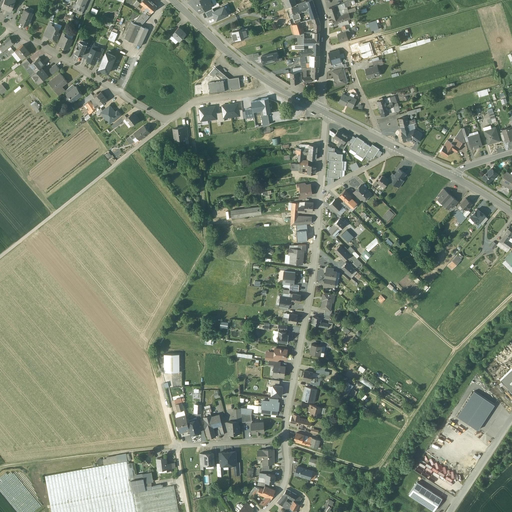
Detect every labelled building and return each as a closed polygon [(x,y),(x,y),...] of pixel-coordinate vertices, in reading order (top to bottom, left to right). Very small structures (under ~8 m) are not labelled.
[(14,1),(12,0),(4,0),(2,7),(10,11),(14,1)] [(77,0),(74,9),(82,13),(87,0),(77,0)] [(151,2),(148,0),(143,0),(140,4),(144,7),(146,9),(151,2)] [(203,0),(200,1),(204,10),(210,7),(210,8),(212,7),(210,4),(211,2),(210,0),(203,0)] [(285,0),(280,0),(285,9),(289,8),(285,0)] [(317,17),(311,0),(305,2),(306,3),(308,10),(311,19),(317,17)] [(143,12),(133,24),(140,27),(157,7),(151,2),(146,9),(143,12)] [(297,6),(293,8),(295,14),(298,13),(301,12),(308,10),(306,3),(299,6),(297,6)] [(335,7),(329,8),(331,16),(337,14),(336,9),(335,7)] [(213,13),(212,13),(214,17),(216,22),(228,17),(224,8),(213,13)] [(32,13),(24,10),(19,22),(27,25),(27,24),(29,20),(32,13)] [(211,10),(206,13),(205,13),(208,20),(214,17),(212,13),(213,13),(212,10),(211,10)] [(301,20),(298,13),(295,14),(293,15),(295,22),(301,20)] [(339,17),(332,19),(334,24),(346,20),(345,15),(339,17)] [(317,18),(308,20),(310,26),(314,25),(320,24),(317,18)] [(369,24),(366,24),(366,27),(370,27),(370,30),(378,29),(376,20),(369,21),(369,24)] [(54,26),(49,23),(46,30),(49,31),(50,31),(52,27),(54,27),(54,26)] [(133,24),(131,23),(124,39),(133,43),(140,27),(133,24)] [(300,23),(293,25),(296,34),(298,34),(304,33),(302,28),(300,23)] [(54,27),(52,27),(50,31),(49,31),(47,36),(56,40),(59,33),(57,32),(58,29),(54,27)] [(140,27),(133,43),(141,47),(148,30),(140,27)] [(186,35),(179,28),(172,35),(173,35),(179,41),(180,42),(186,35)] [(245,32),(244,29),(232,33),(234,37),(235,40),(243,37),(248,36),(248,35),(247,32),(245,32)] [(118,35),(111,32),(108,40),(114,43),(118,35)] [(343,33),(337,35),(340,42),(348,39),(346,32),(343,33)] [(179,41),(173,35),(171,37),(169,39),(175,45),(179,41)] [(64,37),(62,41),(60,46),(68,49),(72,40),(64,37)] [(399,46),(400,51),(431,42),(430,38),(399,46)] [(9,39),(0,46),(0,48),(2,51),(3,52),(7,49),(13,44),(9,39)] [(87,45),(79,42),(78,45),(77,45),(75,49),(76,50),(74,53),(82,56),(87,45)] [(23,45),(15,51),(15,52),(21,59),(29,53),(23,45)] [(368,46),(362,48),(363,49),(359,51),(361,59),(365,57),(371,56),(370,54),(368,46)] [(87,61),(95,65),(98,58),(100,51),(93,48),(87,61)] [(2,51),(0,53),(0,55),(2,57),(6,54),(9,52),(7,49),(3,52),(2,51)] [(342,62),(339,50),(329,53),(332,64),(342,62)] [(21,59),(15,52),(14,53),(12,54),(18,62),(21,59)] [(277,52),(262,56),(263,63),(275,60),(279,59),(277,52)] [(115,57),(106,53),(99,70),(108,73),(115,57)] [(311,56),(310,56),(310,66),(312,66),(319,66),(319,62),(319,55),(311,56)] [(31,65),(30,65),(31,66),(36,72),(40,68),(44,65),(39,58),(31,65)] [(27,60),(21,64),(26,70),(28,69),(31,66),(30,65),(31,65),(27,60)] [(56,65),(49,71),(53,76),(59,70),(56,65)] [(36,72),(31,66),(28,69),(32,75),(36,72)] [(373,66),(366,69),(368,78),(379,75),(377,66),(376,66),(373,66)] [(228,79),(224,75),(225,75),(215,67),(215,68),(214,67),(209,73),(213,76),(215,74),(220,78),(223,79),(225,90),(240,88),(239,77),(228,79)] [(46,76),(40,68),(36,72),(32,75),(38,83),(46,76)] [(334,70),(332,71),(334,81),(333,81),(334,86),(345,83),(341,69),(341,68),(334,70)] [(293,72),(290,73),(291,84),(299,83),(298,78),(298,72),(293,72)] [(60,74),(49,83),(53,88),(54,87),(58,92),(62,89),(61,87),(67,82),(60,74)] [(210,92),(225,90),(223,79),(208,81),(210,92)] [(70,92),(67,95),(68,94),(70,96),(69,97),(70,98),(71,97),(74,101),(72,102),(73,102),(82,95),(76,87),(76,88),(70,92)] [(101,92),(98,95),(97,93),(93,96),(94,98),(98,102),(100,105),(100,106),(107,100),(101,92)] [(348,97),(342,94),(338,103),(344,106),(345,105),(352,108),(356,99),(354,98),(350,96),(348,96),(348,97)] [(390,101),(386,103),(387,106),(397,103),(394,96),(389,97),(390,101)] [(268,98),(262,99),(262,100),(252,102),(253,108),(253,111),(260,110),(263,109),(263,113),(271,112),(268,98)] [(382,98),(380,98),(380,100),(377,101),(379,108),(387,106),(386,103),(385,99),(382,99),(382,98)] [(90,101),(84,106),(87,110),(89,108),(92,112),(96,108),(93,105),(90,101)] [(238,103),(230,104),(232,116),(239,115),(240,115),(239,110),(238,103)] [(397,103),(387,106),(388,109),(391,108),(392,112),(395,111),(395,112),(399,111),(397,103)] [(230,104),(222,105),(223,112),(224,117),(232,116),(230,104)] [(112,108),(110,105),(109,105),(103,111),(103,112),(102,113),(110,123),(121,114),(118,111),(115,112),(112,108)] [(215,106),(207,107),(209,120),(216,119),(217,119),(216,113),(215,106)] [(387,106),(379,108),(381,115),(389,113),(388,109),(387,106)] [(207,107),(199,108),(200,115),(201,121),(201,120),(209,120),(207,107)] [(253,108),(246,109),(247,117),(254,116),(253,111),(253,108)] [(135,116),(133,113),(126,118),(129,122),(130,121),(133,124),(131,125),(132,126),(139,119),(136,116),(135,116)] [(264,115),(261,115),(263,125),(270,124),(268,114),(264,115)] [(407,117),(399,119),(401,127),(401,126),(408,125),(409,124),(407,117)] [(122,118),(114,124),(116,126),(124,120),(122,118)] [(144,125),(135,133),(137,135),(140,139),(149,132),(144,125)] [(511,126),(511,127),(502,129),(505,141),(511,138),(511,126)] [(184,127),(174,128),(175,139),(182,139),(182,137),(185,136),(184,127)] [(467,127),(461,128),(464,136),(469,134),(467,127)] [(491,128),(490,129),(491,130),(484,132),(488,144),(499,141),(495,127),(491,128)] [(409,129),(402,131),(403,132),(402,132),(404,141),(412,139),(413,137),(417,140),(422,134),(414,129),(409,130),(409,129)] [(348,137),(338,130),(335,134),(334,137),(340,141),(344,143),(348,137)] [(479,133),(468,137),(472,149),(482,145),(479,133)] [(351,149),(356,153),(363,142),(364,141),(357,137),(350,146),(352,147),(351,149)] [(463,143),(455,138),(452,143),(454,145),(459,148),(463,143)] [(363,159),(365,156),(371,147),(363,142),(356,153),(356,154),(363,159)] [(451,142),(447,148),(443,146),(440,151),(447,156),(452,149),(454,145),(452,143),(451,142)] [(372,145),(371,147),(365,156),(371,160),(372,158),(373,159),(379,149),(372,145)] [(328,160),(329,160),(342,161),(343,154),(337,154),(336,152),(328,151),(328,160)] [(329,160),(329,169),(342,170),(343,170),(344,161),(342,161),(329,160)] [(352,170),(359,167),(356,161),(349,165),(352,170)] [(308,165),(308,167),(307,172),(308,173),(313,173),(315,173),(316,165),(308,165)] [(341,177),(342,170),(329,169),(328,169),(327,177),(339,178),(339,177),(341,177)] [(395,175),(391,180),(391,181),(397,185),(402,179),(406,173),(399,169),(395,175)] [(511,174),(507,171),(500,182),(504,185),(505,183),(511,187),(511,174)] [(494,176),(489,172),(483,177),(489,182),(494,176)] [(388,179),(382,175),(380,177),(379,176),(378,178),(379,179),(377,181),(380,183),(384,186),(389,180),(388,179)] [(310,184),(305,185),(300,186),(300,187),(301,195),(301,196),(306,195),(312,194),(310,184)] [(370,193),(362,185),(358,189),(356,191),(355,191),(356,192),(362,198),(364,200),(367,197),(366,196),(369,192),(370,193)] [(352,196),(346,190),(340,195),(345,200),(346,202),(352,196)] [(441,196),(438,199),(443,203),(451,195),(446,190),(446,191),(441,196)] [(451,195),(443,203),(448,208),(451,205),(456,200),(456,199),(451,195)] [(357,203),(352,198),(353,197),(352,196),(346,202),(352,207),(350,210),(352,212),(358,205),(356,203),(357,203)] [(471,203),(465,198),(456,209),(462,214),(466,209),(468,210),(470,208),(469,206),(471,203)] [(342,206),(335,199),(329,205),(337,212),(342,206)] [(346,202),(345,200),(343,203),(345,205),(349,209),(350,210),(352,207),(346,202)] [(313,202),(305,201),(304,207),(299,207),(298,207),(298,211),(305,211),(305,210),(312,211),(313,202)] [(261,207),(231,210),(232,217),(262,214),(261,207)] [(462,214),(456,209),(452,213),(458,218),(462,214)] [(485,216),(478,209),(471,217),(478,224),(479,223),(485,216)] [(394,214),(389,210),(383,216),(388,221),(394,214)] [(291,214),(291,225),(296,224),(305,224),(306,216),(298,216),(298,215),(291,214)] [(462,214),(458,218),(459,218),(463,222),(467,217),(462,214)] [(488,219),(485,216),(479,223),(482,225),(488,219)] [(345,224),(339,219),(334,224),(331,227),(330,226),(327,228),(335,237),(339,233),(337,231),(345,224)] [(305,224),(296,224),(298,241),(308,240),(307,223),(305,224)] [(511,231),(508,229),(499,243),(509,249),(510,248),(511,245),(511,243),(511,244),(507,240),(511,233),(511,231)] [(347,230),(342,235),(349,242),(354,237),(347,230)] [(365,246),(369,251),(380,241),(376,236),(365,246)] [(345,250),(340,245),(334,251),(344,261),(349,256),(350,255),(345,250)] [(298,249),(289,248),(289,254),(290,254),(289,263),(302,264),(303,250),(302,250),(302,249),(298,249)] [(371,255),(366,250),(362,254),(363,255),(361,257),(366,261),(371,255)] [(511,252),(504,259),(506,261),(503,264),(511,272),(511,252)] [(460,253),(448,266),(452,269),(464,257),(460,253)] [(361,263),(354,255),(351,258),(355,262),(358,265),(361,263)] [(355,269),(347,263),(342,268),(350,275),(355,269)] [(327,270),(326,270),(325,277),(335,279),(337,272),(333,272),(327,270)] [(295,272),(284,271),(283,283),(290,284),(294,284),(295,272)] [(335,279),(325,277),(324,285),(331,286),(334,287),(335,279)] [(333,294),(323,292),(322,300),(321,308),(325,309),(330,310),(333,294)] [(301,295),(293,293),(293,294),(290,293),(290,297),(292,298),(292,301),(300,302),(301,295)] [(282,296),(281,296),(279,305),(280,305),(288,306),(289,306),(290,303),(292,301),(292,298),(290,297),(282,296)] [(298,315),(289,313),(289,318),(288,322),(296,323),(298,315)] [(321,318),(313,316),(312,323),(320,325),(321,322),(321,318)] [(286,331),(278,331),(277,342),(282,342),(282,343),(286,343),(288,343),(289,335),(286,334),(286,332),(286,331)] [(320,345),(311,344),(310,353),(320,355),(321,351),(324,352),(325,346),(320,345)] [(286,350),(275,348),(274,353),(274,356),(274,358),(276,358),(284,359),(284,356),(285,357),(286,350)] [(179,372),(179,354),(164,354),(164,372),(179,372)] [(279,366),(274,365),(274,366),(273,376),(277,377),(277,376),(283,377),(284,366),(279,366)] [(511,367),(500,379),(511,391),(511,367)] [(313,372),(305,370),(303,378),(311,380),(312,376),(313,372)] [(360,382),(371,387),(373,383),(362,377),(360,382)] [(353,385),(346,381),(338,392),(346,397),(353,385)] [(279,385),(272,384),(272,385),(271,394),(281,395),(282,386),(279,385)] [(312,388),(306,386),(303,400),(313,402),(314,396),(315,396),(317,389),(317,388),(312,388)] [(193,388),(193,399),(201,399),(201,389),(193,388)] [(478,430),(495,405),(474,391),(458,416),(478,430)] [(279,402),(278,402),(269,401),(263,400),(261,413),(278,414),(279,402)] [(182,403),(176,405),(178,411),(184,410),(182,403)] [(323,408),(310,404),(309,408),(310,408),(309,411),(311,411),(310,414),(320,417),(323,408)] [(184,410),(178,411),(175,415),(177,420),(180,419),(180,417),(186,416),(184,410)] [(251,414),(241,413),(241,416),(242,421),(242,422),(252,421),(251,414)] [(186,416),(180,417),(180,419),(177,420),(180,433),(190,430),(187,419),(186,415),(186,416)] [(205,417),(204,417),(205,422),(205,425),(208,438),(215,437),(213,427),(217,425),(221,424),(219,415),(211,417),(211,416),(211,415),(205,417)] [(299,418),(293,417),(293,416),(292,416),(291,422),(299,425),(299,424),(306,426),(310,427),(311,421),(299,418)] [(197,420),(189,422),(188,419),(187,419),(190,430),(191,435),(200,432),(197,420)] [(238,421),(234,421),(233,421),(228,422),(229,433),(239,433),(238,429),(239,428),(239,427),(238,426),(238,421)] [(263,422),(251,423),(252,433),(257,432),(257,433),(260,433),(260,432),(264,432),(263,422)] [(304,435),(296,433),(294,440),(301,443),(302,443),(304,435)] [(320,440),(312,438),(310,446),(318,448),(320,440)] [(274,450),(263,450),(258,450),(258,458),(263,458),(264,457),(265,457),(265,463),(265,464),(269,464),(274,464),(274,450)] [(228,465),(228,452),(219,453),(220,464),(220,466),(223,465),(228,465)] [(235,452),(228,452),(228,465),(234,465),(236,465),(236,463),(235,452)] [(213,453),(203,454),(204,458),(204,464),(206,464),(206,465),(214,465),(213,453)] [(126,454),(107,458),(108,465),(127,461),(126,454)] [(166,457),(157,458),(158,469),(167,468),(167,464),(166,457)] [(322,461),(310,457),(308,464),(320,468),(322,461)] [(108,465),(83,469),(90,511),(136,511),(133,493),(130,481),(127,464),(127,461),(108,465)] [(134,469),(133,469),(132,463),(129,463),(127,464),(130,481),(134,480),(133,475),(136,475),(134,469)] [(312,471),(297,466),(295,474),(310,479),(312,471)] [(90,511),(83,469),(45,476),(51,511),(90,511)] [(316,472),(312,471),(310,479),(317,481),(319,478),(315,476),(316,472)] [(142,474),(143,478),(144,483),(151,482),(153,482),(151,472),(142,474)] [(275,475),(267,474),(266,474),(266,478),(265,482),(266,482),(274,483),(275,475)] [(134,480),(130,481),(133,493),(146,491),(144,483),(143,478),(134,480)] [(442,498),(417,481),(409,494),(434,511),(442,498)] [(152,486),(151,482),(144,483),(146,491),(162,488),(162,484),(152,486)] [(146,491),(133,493),(136,511),(178,511),(174,486),(162,488),(146,491)] [(275,491),(265,487),(263,490),(261,494),(267,497),(271,499),(275,491)] [(296,495),(287,489),(284,495),(287,497),(293,500),(296,495)] [(253,490),(248,496),(251,499),(252,498),(256,492),(253,490)] [(324,506),(326,507),(322,511),(331,511),(332,511),(330,510),(333,505),(333,504),(334,502),(329,499),(324,506)] [(265,500),(260,504),(259,503),(259,504),(262,508),(268,503),(265,500)] [(299,505),(294,502),(291,507),(290,508),(295,511),(299,505)] [(250,511),(253,509),(247,503),(244,506),(249,511),(250,511)]
